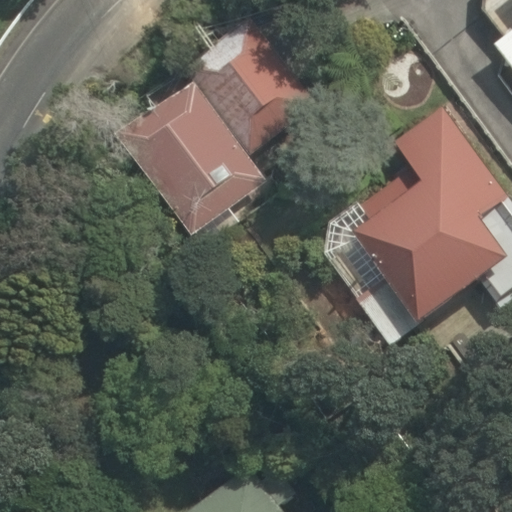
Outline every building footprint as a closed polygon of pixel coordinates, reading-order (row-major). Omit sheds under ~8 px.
[(511,14),(481,39),(511,78),(511,14)] [(310,111),(233,16),(189,52),(200,65),(167,93),(153,76),(99,120),(190,231),(266,169),(255,156),(310,111)] [(511,197),(431,97),(316,190),(420,318),(489,262),(507,284),(511,280),(511,197)] [(332,511),(281,441),(181,511),(332,511)] [(511,511),(511,501),(498,511),(511,511)]
